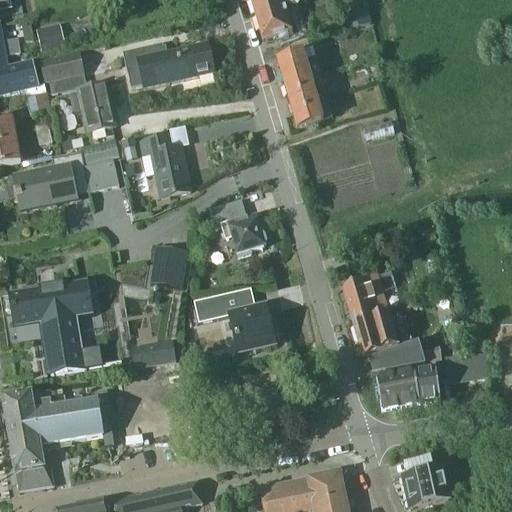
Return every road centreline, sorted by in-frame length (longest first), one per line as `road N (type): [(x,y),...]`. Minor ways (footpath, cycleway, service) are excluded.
road 1 (tertiary): [(364,441),(235,0)]
road 2 (unclassified): [(33,511),(364,441)]
road 3 (tertiary): [(364,441),(511,422)]
